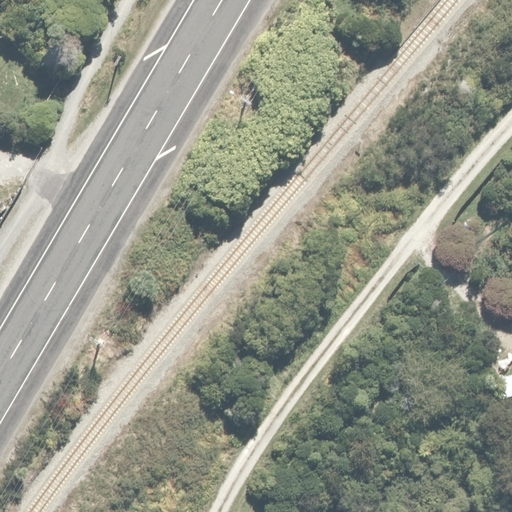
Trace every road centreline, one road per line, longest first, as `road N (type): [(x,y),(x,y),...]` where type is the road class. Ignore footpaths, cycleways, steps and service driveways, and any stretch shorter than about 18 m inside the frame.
road 1 (unclassified): [(511,114),(196,443),(166,511)]
road 2 (primary): [(0,377),(221,0)]
